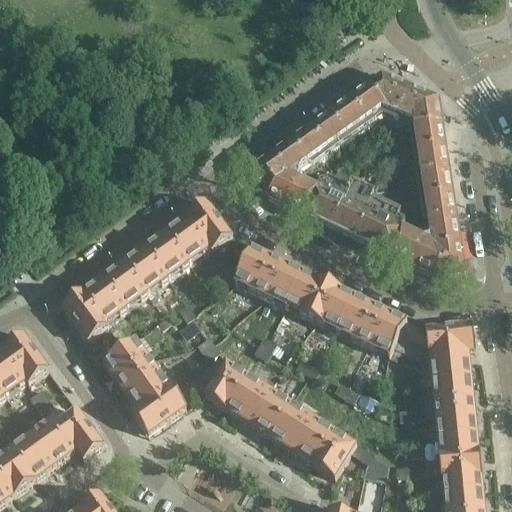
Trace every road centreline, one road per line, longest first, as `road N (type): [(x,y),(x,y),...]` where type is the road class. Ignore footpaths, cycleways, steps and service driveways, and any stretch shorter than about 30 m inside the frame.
road 1 (residential): [(217,177),(262,230),(426,307),(495,300)]
road 2 (residential): [(217,177),(234,156),(365,61),(453,42)]
road 3 (residential): [(26,311),(217,177)]
road 4 (residential): [(502,120),(484,131),(474,158),(495,300)]
road 5 (residential): [(152,477),(196,439),(298,505),(297,511)]
road 6 (residential): [(129,461),(26,311)]
